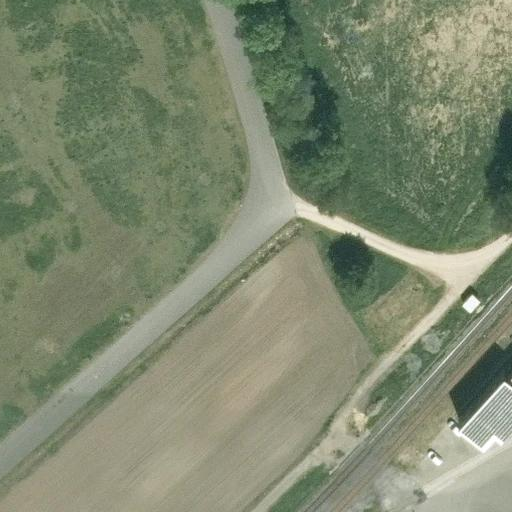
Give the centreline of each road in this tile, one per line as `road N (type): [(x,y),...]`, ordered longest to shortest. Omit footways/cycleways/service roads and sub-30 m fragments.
road 1 (residential): [(0,468),(288,199),(218,0)]
road 2 (track): [(288,199),(478,275),(511,238)]
